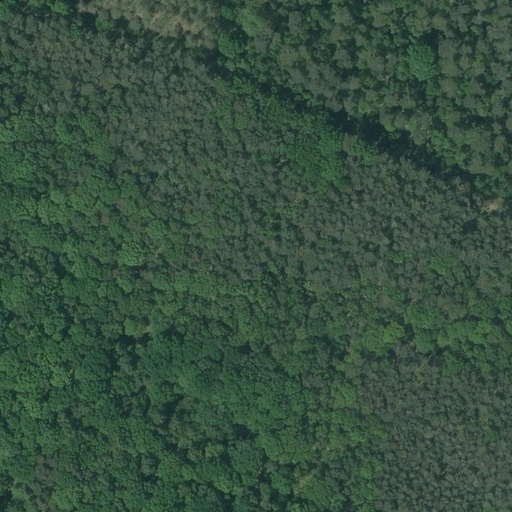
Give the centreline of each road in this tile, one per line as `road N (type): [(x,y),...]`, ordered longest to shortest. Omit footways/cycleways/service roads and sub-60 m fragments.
road 1 (track): [(0,6),(249,90),(511,214)]
road 2 (track): [(440,177),(393,0)]
